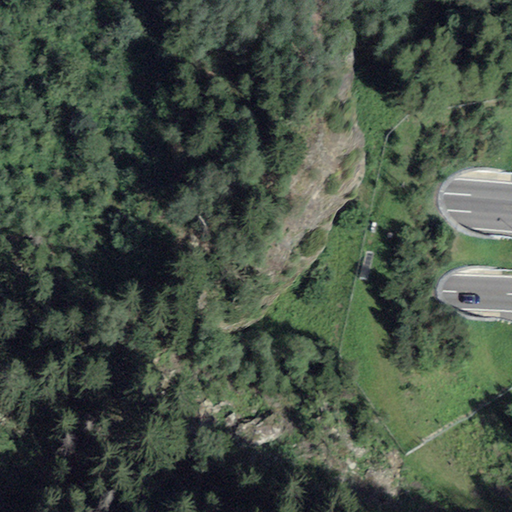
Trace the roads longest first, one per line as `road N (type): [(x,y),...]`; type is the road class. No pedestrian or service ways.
road 1 (motorway): [(511,207),(443,202),(0,226)]
road 2 (motorway): [(0,315),(511,294)]
